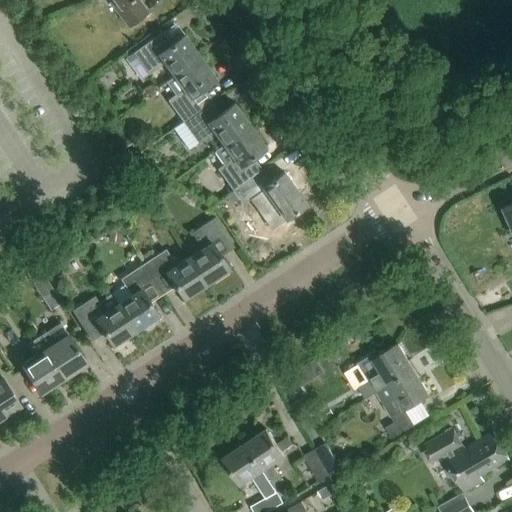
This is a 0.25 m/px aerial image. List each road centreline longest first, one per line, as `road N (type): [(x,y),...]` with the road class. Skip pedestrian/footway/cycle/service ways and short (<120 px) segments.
road 1 (unclassified): [(127,391),(396,214)]
road 2 (unclassified): [(396,214),(244,0)]
road 3 (unclassified): [(511,396),(396,214)]
road 4 (unclassified): [(0,471),(127,391)]
road 5 (residential): [(194,511),(127,391)]
road 6 (unclassified): [(511,162),(396,214)]
